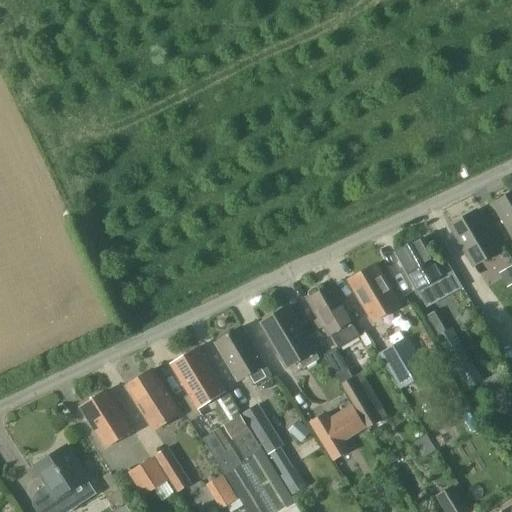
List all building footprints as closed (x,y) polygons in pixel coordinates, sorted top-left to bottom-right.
[(511,194),(494,205),(511,235),(511,194)] [(500,251),(477,212),(452,226),(474,265),(500,251)] [(423,288),(430,300),(452,288),(424,238),(397,253),(418,291),(423,288)] [(401,305),(378,264),(350,279),(373,321),(401,305)] [(333,285),(322,292),(320,289),(317,288),(311,291),(311,294),(313,297),(309,300),(330,336),(333,334),(340,346),(359,335),(352,323),(355,321),(333,285)] [(315,351),(289,306),(261,322),(288,367),(298,361),(303,369),(319,359),(315,351)] [(466,391),(475,386),(483,381),(452,328),(437,337),(462,379),(460,381),(466,391)] [(248,376),(254,386),(271,376),(244,329),(218,345),(239,381),(248,376)] [(424,376),(428,374),(407,337),(380,352),(401,388),(419,421),(441,408),(424,376)] [(227,393),(200,348),(172,365),(199,410),(227,393)] [(335,348),(324,354),(343,386),(354,379),(335,348)] [(126,387),(154,431),(182,413),(154,370),(126,387)] [(133,431),(108,391),(80,408),(106,449),(133,431)] [(269,455),(282,448),(284,446),(259,404),(243,414),(269,455)] [(345,442),(346,442),(367,429),(353,405),(331,418),(345,442)] [(328,413),(310,423),(334,463),(352,452),(346,442),(345,442),(331,418),(328,413)] [(261,449),(243,418),(240,414),(223,425),(244,459),(261,449)] [(304,422),(293,427),(299,442),(310,437),(304,422)] [(243,465),(233,448),(227,452),(214,432),(203,439),(225,476),(243,465)] [(37,511),(72,511),(82,506),(72,490),(88,480),(67,447),(37,467),(49,486),(51,484),(58,494),(46,502),(45,500),(35,507),(37,511)] [(178,493),(179,492),(192,484),(169,447),(155,456),(178,493)] [(169,481),(154,457),(129,473),(144,496),(169,481)] [(225,505),(237,498),(222,474),(210,481),(225,505)] [(466,511),(455,487),(439,495),(446,511),(466,511)]
